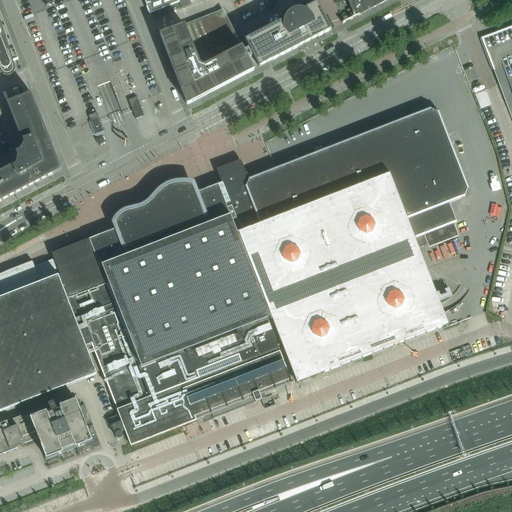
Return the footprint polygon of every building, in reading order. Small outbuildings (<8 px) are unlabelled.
[(175,0),(146,0),(147,2),(150,11),(176,1),(175,0)] [(182,0),(179,1),(182,8),(202,0),(182,0)] [(347,0),(353,14),(357,16),(388,0),(347,0)] [(262,66),(331,30),(332,29),(332,28),(330,29),(328,25),(321,12),(316,3),(304,9),(303,10),(301,10),(298,10),(295,10),(294,10),(291,12),(288,14),(286,16),(284,20),(283,21),(247,39),(245,40),(259,67),(262,66)] [(8,53),(14,50),(0,13),(0,68),(2,72),(3,74),(4,75),(5,75),(7,76),(8,76),(10,75),(12,74),(12,73),(13,72),(13,71),(13,69),(8,53)] [(187,104),(254,70),(241,47),(225,17),(223,18),(217,16),(216,14),(185,26),(184,25),(160,35),(187,104)] [(511,24),(480,37),(479,39),(491,71),(493,70),(499,86),(511,120),(511,24)] [(486,91),(476,93),(479,108),(490,105),(486,91)] [(0,202),(2,201),(54,174),(58,162),(32,94),(7,103),(23,146),(21,151),(17,153),(18,157),(17,163),(0,171),(0,202)] [(133,114),(135,119),(143,116),(141,112),(139,105),(136,97),(128,100),(133,114)] [(98,359),(454,223),(456,222),(449,203),(464,197),(468,189),(438,112),(430,108),(275,168),(248,179),(241,160),(229,165),(217,170),(222,183),(190,195),(189,193),(170,200),(170,199),(169,199),(169,198),(168,198),(167,197),(166,197),(165,197),(164,198),(163,198),(163,199),(162,199),(162,200),(162,201),(162,202),(162,203),(121,219),(123,226),(52,254),(54,259),(35,267),(33,261),(14,268),(4,272),(0,274),(0,410),(1,412),(98,375),(86,346),(92,343),(98,359)] [(102,126),(99,118),(98,115),(89,118),(96,135),(104,132),(102,126)] [(459,236),(454,223),(98,359),(120,414),(112,417),(115,424),(111,425),(115,437),(116,438),(117,439),(118,439),(119,439),(121,439),(122,437),(123,436),(123,435),(123,434),(120,427),(123,426),(131,446),(211,414),(212,418),(276,393),(275,389),(295,381),(296,384),(448,325),(419,248),(428,245),(429,247),(459,236)] [(25,445),(25,444),(40,438),(46,452),(49,457),(48,458),(49,458),(55,456),(66,452),(84,445),(84,444),(87,443),(98,439),(85,405),(80,406),(77,397),(65,402),(66,404),(57,408),(54,402),(49,405),(51,410),(42,413),(40,409),(12,420),(11,421),(11,422),(8,424),(7,422),(5,423),(5,422),(0,423),(0,457),(4,456),(3,455),(7,453),(7,454),(16,451),(16,450),(18,449),(17,447),(21,445),(22,447),(22,448),(24,448),(25,447),(25,446),(25,445)]
